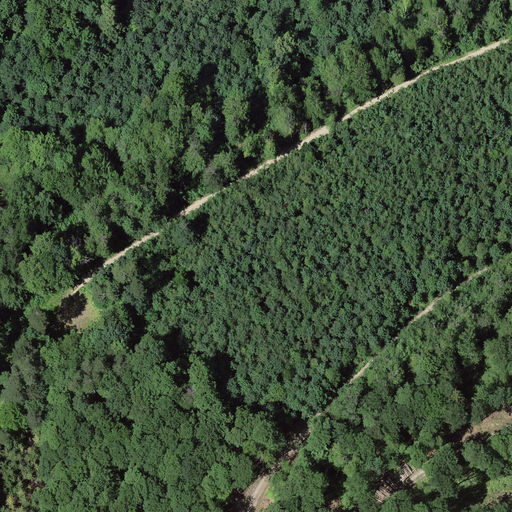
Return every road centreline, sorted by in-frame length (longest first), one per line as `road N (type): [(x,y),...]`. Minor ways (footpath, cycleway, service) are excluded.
road 1 (track): [(40,511),(49,434),(45,356),(57,314),(76,286),(325,130),(442,67),(511,41)]
road 2 (track): [(247,511),(311,424),(405,333),(511,258)]
road 3 (track): [(156,0),(98,25),(0,50)]
road 4 (track): [(511,428),(421,472),(384,511)]
road 5 (track): [(76,286),(41,306),(21,330),(0,387)]
